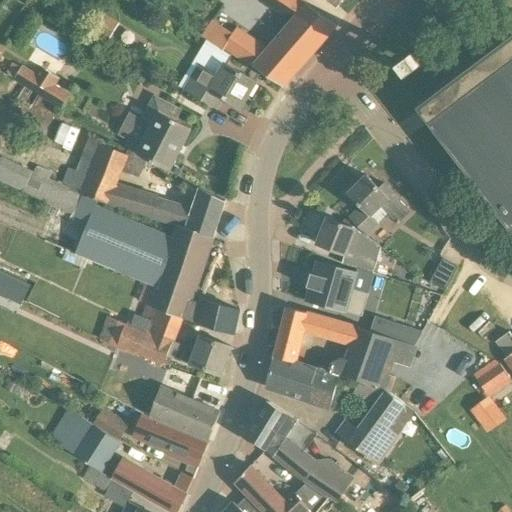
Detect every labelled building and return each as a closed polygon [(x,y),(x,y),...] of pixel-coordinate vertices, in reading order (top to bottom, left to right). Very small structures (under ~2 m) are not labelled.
[(283,88),(338,26),(307,4),(306,6),(297,0),(263,0),(294,20),(267,50),(236,30),(233,36),(213,23),(203,39),(223,51),(225,48),(282,87),(283,88)] [(101,13),(91,29),(109,40),(119,24),(101,13)] [(420,67),(412,55),(399,65),(407,76),(420,67)] [(428,124),(498,215),(510,231),(511,229),(511,60),(507,64),(504,61),(485,76),(487,79),(428,124)] [(256,83),(225,65),(218,77),(200,66),(185,91),(216,110),(223,99),(240,109),(256,83)] [(15,79),(26,86),(41,95),(62,108),(70,95),(56,86),(60,79),(40,67),(36,74),(23,66),(15,79)] [(152,97),(141,118),(130,113),(120,136),(117,142),(129,149),(147,160),(169,172),(191,129),(177,122),(182,112),(152,97)] [(0,182),(77,217),(84,199),(96,203),(178,228),(212,239),(213,237),(214,238),(226,202),(202,190),(195,210),(115,186),(121,172),(139,177),(147,160),(129,149),(126,157),(106,146),(106,144),(91,137),(77,172),(67,169),(60,186),(48,180),(51,173),(36,166),(33,172),(1,157),(0,156),(0,182)] [(355,228),(366,237),(367,236),(378,225),(371,217),(381,207),(398,225),(411,212),(384,184),(379,189),(367,176),(348,195),(361,209),(347,222),(355,228)] [(74,255),(135,279),(144,283),(157,288),(149,307),(149,308),(182,319),(235,335),(240,311),(204,301),(204,304),(192,301),(212,239),(178,228),(175,239),(95,206),(96,203),(84,199),(77,217),(88,223),(74,255)] [(345,256),(346,252),(355,228),(347,222),(345,220),(344,221),(342,226),(328,220),(318,245),(345,256)] [(346,252),(345,256),(343,264),(373,274),(377,261),(346,252)] [(430,283),(445,292),(459,268),(444,260),(430,283)] [(307,301),(362,317),(368,294),(352,289),(356,273),(318,262),(314,276),(311,275),(307,287),(310,288),(307,301)] [(30,286),(0,271),(0,295),(21,305),(30,286)] [(144,305),(149,307),(157,288),(144,283),(139,297),(137,303),(144,305)] [(182,319),(149,308),(144,306),(140,317),(134,315),(130,327),(120,350),(117,349),(135,356),(163,367),(182,319)] [(415,347),(371,333),(358,329),(288,308),(267,388),(268,388),(327,409),(339,377),(341,378),(342,377),(358,383),(387,391),(389,393),(394,378),(389,377),(393,363),(416,371),(422,350),(415,347)] [(376,317),(371,333),(415,347),(423,333),(376,317)] [(511,336),(509,333),(495,343),(507,359),(504,361),(482,379),(491,391),(511,375),(511,336)] [(182,362),(222,377),(232,348),(201,337),(199,341),(191,338),(182,362)] [(378,404),(349,444),(366,457),(365,458),(377,466),(398,436),(387,428),(404,405),(389,393),(387,391),(358,383),(354,394),(378,404)] [(349,393),(350,386),(341,385),(340,392),(349,393)] [(220,413),(160,389),(150,417),(209,442),(220,413)] [(316,461),(304,452),(287,437),(298,421),(269,402),(247,437),(266,451),(303,481),(328,500),(336,504),(354,478),(328,459),(316,461)] [(118,441),(94,426),(82,419),(67,410),(52,433),(67,443),(63,448),(90,465),(100,471),(111,453),(118,441)] [(94,426),(118,441),(128,427),(104,412),(94,426)] [(197,468),(198,469),(208,445),(142,417),(133,439),(167,453),(166,454),(198,467),(197,468)] [(178,511),(187,496),(123,460),(112,478),(135,491),(171,511),(178,511)] [(146,511),(129,503),(135,491),(112,478),(100,471),(90,465),(83,479),(106,493),(104,499),(125,509),(123,511),(146,511)] [(315,511),(316,511),(295,492),(285,503),(251,467),(236,484),(264,511),(315,511)] [(400,481),(393,490),(402,497),(409,488),(400,481)] [(354,488),(349,485),(340,498),(345,501),(354,488)] [(244,511),(234,503),(225,511),(244,511)]
